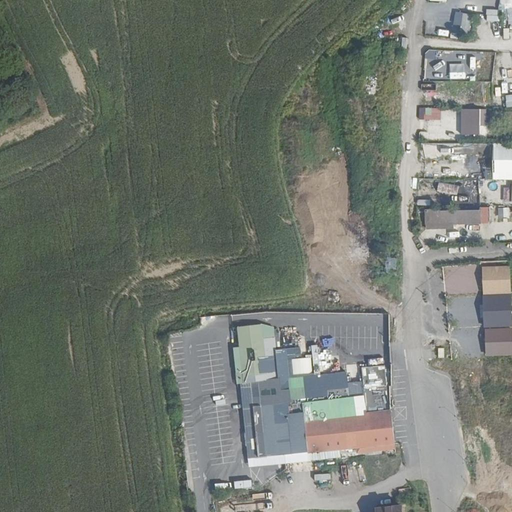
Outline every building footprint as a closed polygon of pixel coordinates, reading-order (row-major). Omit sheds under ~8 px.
[(504,9),(505,25),(511,24),(511,7),(511,0),(496,0),(492,1),(493,10),(504,9)] [(468,29),(470,14),(455,12),(452,27),(468,29)] [(479,39),(484,25),(474,22),(470,37),(479,39)] [(486,23),(486,33),(499,33),(499,23),(486,23)] [(502,39),(510,37),(507,27),(499,29),(502,39)] [(418,119),(439,120),(440,108),(418,107),(418,119)] [(478,109),(479,125),(486,124),(486,108),(478,109)] [(511,143),(492,143),(491,179),(511,179),(511,143)] [(485,176),(485,167),(468,167),(468,176),(485,176)] [(436,192),(457,192),(457,183),(436,182),(436,192)] [(476,209),(477,202),(455,201),(455,208),(476,209)] [(497,207),(497,218),(509,218),(509,207),(497,207)] [(480,222),(480,210),(427,211),(427,223),(480,222)] [(511,239),(511,231),(498,232),(498,239),(511,239)] [(506,336),(505,316),(495,317),(497,337),(506,336)] [(347,364),(346,378),(355,378),(356,365),(347,364)] [(385,366),(362,366),(362,386),(384,387),(385,366)] [(352,393),(362,391),(359,382),(350,385),(352,393)] [(282,415),(293,414),(292,403),(280,404),(282,415)] [(395,444),(392,410),(305,414),(307,437),(292,439),(293,453),(309,452),(309,453),(395,444)]
